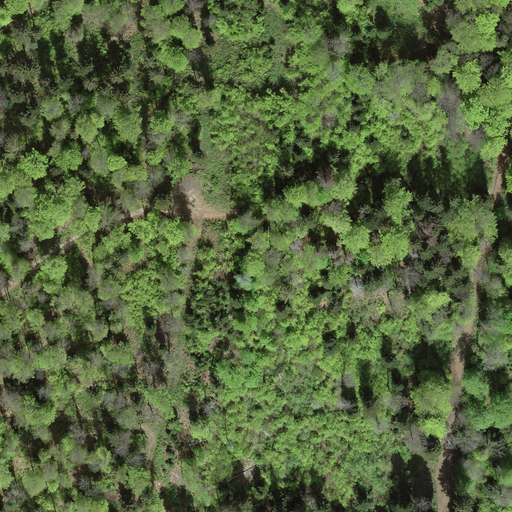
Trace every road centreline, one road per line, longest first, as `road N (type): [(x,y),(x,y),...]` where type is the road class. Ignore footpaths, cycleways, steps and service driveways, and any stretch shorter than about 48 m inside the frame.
road 1 (track): [(511,97),(462,336),(441,511)]
road 2 (track): [(208,204),(140,210),(57,259),(0,305)]
road 3 (track): [(0,434),(84,418),(156,426)]
